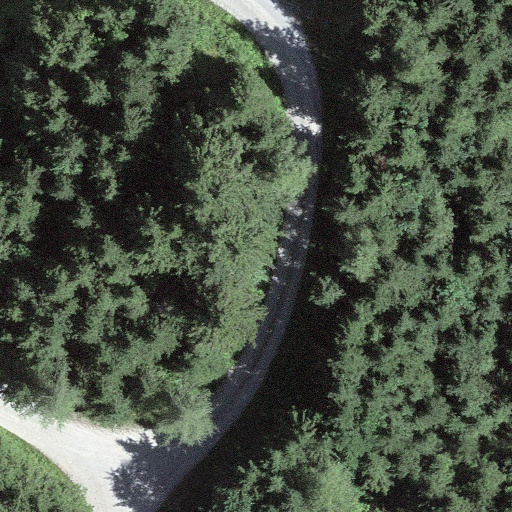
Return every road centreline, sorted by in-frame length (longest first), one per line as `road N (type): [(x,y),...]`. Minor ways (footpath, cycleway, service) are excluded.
road 1 (track): [(262,0),(281,23),(303,90),(301,259),(275,339),(226,422),(135,511)]
road 2 (track): [(0,405),(51,427),(141,502)]
